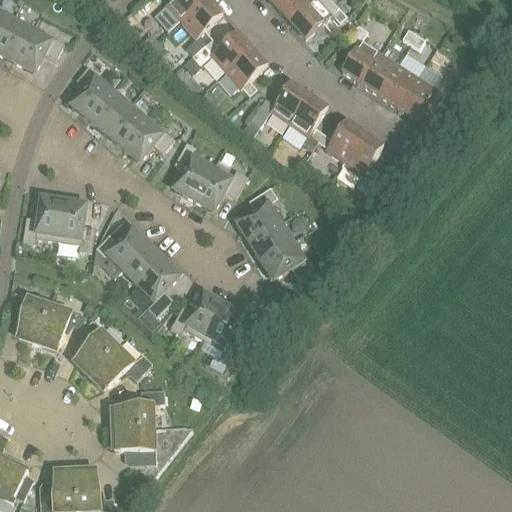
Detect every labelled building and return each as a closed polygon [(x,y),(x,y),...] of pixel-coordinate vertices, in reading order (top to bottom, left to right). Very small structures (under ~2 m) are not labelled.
[(178,0),(167,10),(182,27),(209,3),(205,0),(178,0)] [(264,0),(276,12),(289,0),(264,0)] [(313,0),(289,0),(276,12),(291,28),(317,4),(313,0)] [(205,50),(206,50),(213,44),(205,36),(223,20),(209,3),(182,27),(196,44),(186,53),(193,61),(205,50)] [(317,4),(291,28),(306,44),(323,28),(331,37),(348,21),(340,13),(332,20),(317,4)] [(0,50),(13,25),(0,18),(0,50)] [(0,50),(0,59),(15,68),(32,36),(13,25),(0,50)] [(361,89),(381,58),(362,46),(368,36),(358,30),(346,50),(355,56),(342,77),(361,89)] [(402,44),(411,49),(417,39),(409,34),(402,44)] [(52,46),(32,36),(15,68),(35,78),(45,59),(56,65),(60,57),(49,51),(52,46)] [(202,68),(211,61),(226,78),(253,54),(238,37),(220,53),(213,44),(206,50),(195,60),(202,68)] [(158,46),(152,38),(143,46),(150,53),(158,46)] [(426,45),(417,39),(411,49),(419,54),(426,45)] [(53,43),(52,46),(49,51),(60,57),(65,49),(53,43)] [(432,64),(442,70),(449,58),(439,51),(438,53),(432,64)] [(268,70),(253,54),(226,78),(241,94),(242,93),(250,101),(257,95),(250,86),(268,70)] [(399,70),(381,58),(361,89),(380,100),(399,70)] [(174,71),(180,83),(196,74),(190,62),(174,71)] [(399,70),(380,100),(398,112),(417,81),(399,70)] [(199,85),(207,80),(201,71),(184,83),(194,98),(204,92),(199,85)] [(88,72),(83,79),(92,87),(96,83),(98,80),(88,72)] [(96,83),(92,87),(83,79),(77,86),(86,94),(72,111),(90,125),(113,97),(96,83)] [(417,81),(398,112),(417,124),(429,103),(439,110),(445,101),(435,95),(436,93),(417,81)] [(271,117),(290,129),(310,100),(292,87),(278,107),(269,100),(255,120),(264,126),(271,117)] [(129,111),(113,97),(90,125),(106,139),(129,111)] [(309,140),(318,147),(324,139),(315,132),(328,112),(310,100),(290,129),(308,142),(309,140)] [(129,111),(106,139),(122,153),(146,125),(129,111)] [(169,152),(160,144),(163,139),(146,125),(122,153),(140,167),(154,151),(163,159),(169,152)] [(327,155),(345,167),(366,138),(347,125),(333,145),(324,139),(318,147),(328,153),(327,155)] [(160,144),(169,152),(175,145),(165,137),(163,139),(160,144)] [(370,171),(384,151),(366,138),(345,167),(342,171),(361,184),(356,190),(366,197),(380,177),(370,171)] [(194,206),(214,169),(195,159),(198,154),(187,148),(175,170),(185,176),(175,195),(194,206)] [(214,169),(194,206),(214,217),(225,198),(235,204),(248,182),(237,176),(234,181),(214,169)] [(250,248),(281,228),(269,210),(278,204),(271,193),(249,207),(256,217),(238,229),(250,248)] [(57,251),(64,206),(42,203),(39,224),(27,223),(23,247),(35,250),(36,248),(57,251)] [(79,256),(92,258),(96,233),(83,231),(87,210),(64,206),(57,251),(79,254),(79,256)] [(261,266),(292,247),(281,228),(250,248),(261,266)] [(107,260),(108,260),(124,276),(149,250),(133,234),(118,249),(109,241),(103,247),(112,256),(107,260)] [(112,256),(103,247),(96,253),(105,262),(108,260),(107,260),(112,256)] [(292,247),(261,266),(273,285),(292,274),(298,284),(306,279),(299,269),(304,266),(304,265),(292,247)] [(164,265),(149,250),(124,276),(139,291),(164,265)] [(304,265),(304,266),(299,269),(306,279),(314,274),(307,263),(304,265)] [(164,265),(139,291),(154,306),(147,314),(156,323),(174,305),(165,296),(180,281),(164,265)] [(38,349),(50,310),(16,299),(12,310),(25,314),(24,317),(19,343),(38,349)] [(204,346),(224,310),(204,299),(194,318),(183,311),(170,333),(182,340),(184,335),(204,346)] [(90,304),(84,315),(90,319),(97,308),(90,304)] [(50,310),(38,349),(56,356),(67,332),(68,328),(81,332),(85,321),(50,310)] [(224,310),(204,346),(223,357),(220,362),(231,368),(244,346),(233,340),(243,321),(224,310)] [(138,323),(145,330),(152,337),(153,336),(154,335),(161,328),(156,323),(147,314),(138,323)] [(94,344),(92,347),(76,367),(90,381),(119,352),(93,326),(85,335),(94,344)] [(135,367),(119,352),(90,381),(104,395),(127,376),(137,386),(152,369),(144,360),(135,367)] [(142,411),(139,411),(113,415),(114,435),(155,433),(154,411),(165,409),(165,397),(142,397),(142,411)] [(114,435),(115,455),(141,457),(145,457),(145,470),(157,470),(155,433),(114,435)] [(0,485),(10,466),(1,462),(2,457),(9,444),(1,438),(0,439),(0,485)] [(29,475),(10,466),(0,485),(0,501),(13,508),(15,503),(24,506),(33,487),(35,485),(34,485),(32,487),(25,483),(29,475)] [(76,477),(77,511),(113,511),(114,505),(100,505),(100,502),(96,476),(76,477)] [(77,511),(76,477),(56,477),(56,488),(40,492),(41,511),(77,511)]
